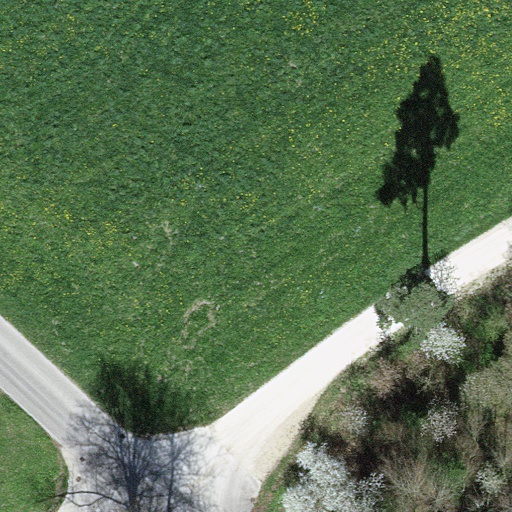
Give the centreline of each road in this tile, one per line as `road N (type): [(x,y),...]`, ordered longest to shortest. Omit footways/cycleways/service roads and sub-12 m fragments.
road 1 (track): [(511,255),(279,414),(99,511)]
road 2 (unclassified): [(0,338),(166,480),(191,511)]
